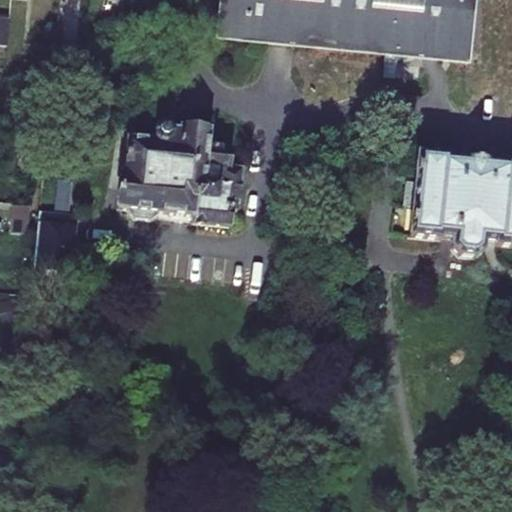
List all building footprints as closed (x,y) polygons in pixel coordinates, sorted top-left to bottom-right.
[(221,0),(218,39),(467,64),(473,0),(221,0)] [(0,19),(0,45),(8,46),(11,21),(0,19)] [(169,130),(167,143),(152,142),(125,139),(122,174),(118,174),(115,209),(127,210),(127,213),(134,216),(151,219),(158,216),(158,213),(194,217),(193,223),(230,228),(233,211),(239,212),(244,170),(230,168),(232,151),(209,148),(211,133),(206,132),(207,129),(202,124),(191,122),(183,127),(182,129),(178,129),(178,132),(169,130)] [(169,130),(169,123),(153,122),(152,142),(167,143),(169,130)] [(494,241),(494,244),(511,246),(511,162),(503,161),(503,164),(449,159),(449,156),(417,152),(414,183),(405,182),(403,205),(412,205),(409,236),(441,239),(442,236),(452,238),(451,247),(459,256),(475,257),(483,249),(483,240),(494,241)] [(64,185),(61,220),(63,220),(77,221),(81,186),(64,185)] [(11,233),(27,234),(30,205),(14,204),(11,233)] [(62,231),(63,220),(61,220),(39,217),(37,235),(34,270),(74,274),(79,233),(62,231)] [(80,221),(77,221),(63,220),(62,231),(79,233),(80,221)] [(1,306),(4,322),(17,319),(14,303),(1,306)] [(0,403),(0,422),(9,424),(11,405),(0,403)]
